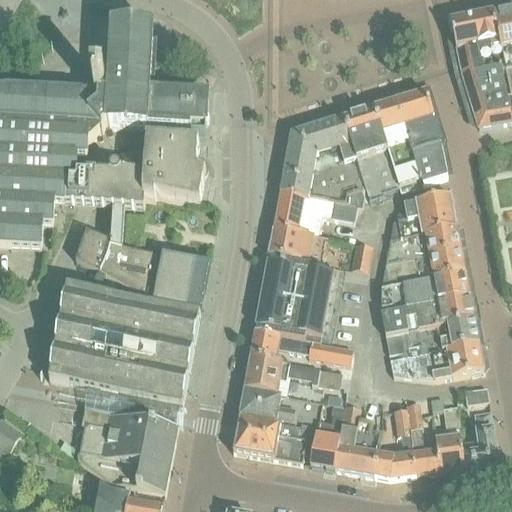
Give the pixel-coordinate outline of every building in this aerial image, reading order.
[(511,13),(494,17),(504,63),(511,101),(511,13)] [(511,101),(504,63),(494,17),(451,26),(456,53),(458,53),(462,79),(479,133),(511,126),(511,101)] [(0,254),(42,257),(43,233),(53,233),(55,209),(60,209),(77,210),(91,211),(116,213),(117,213),(128,213),(146,214),(146,204),(146,182),(121,177),(121,176),(121,175),(120,174),(120,173),(119,173),(119,172),(118,172),(117,171),(116,171),(115,171),(114,171),(113,172),(112,172),(112,173),(111,173),(111,174),(110,174),(110,175),(110,176),(110,177),(110,178),(110,179),(110,180),(111,180),(110,180),(76,178),(76,172),(77,167),(77,162),(83,163),(87,163),(88,147),(89,147),(108,130),(108,131),(118,132),(148,133),(168,134),(190,135),(190,129),(206,130),(207,115),(208,101),(169,99),(150,97),(150,83),(152,45),(153,35),(142,33),(123,32),(113,32),(110,82),(110,87),(110,88),(106,88),(102,84),(96,83),(92,87),(92,92),(95,96),(95,100),(81,99),(81,98),(7,94),(7,95),(0,95),(0,254)] [(427,97),(375,113),(388,157),(399,193),(400,196),(447,183),(441,151),(432,123),(434,122),(427,97)] [(375,113),(345,123),(352,148),(352,149),(366,196),(369,206),(390,200),(389,196),(399,193),(388,157),(375,113)] [(292,139),(282,197),(318,204),(357,212),(357,213),(360,214),(363,202),(361,197),(366,196),(352,149),(352,148),(345,123),(292,139)] [(147,143),(146,181),(146,182),(146,204),(157,206),(157,202),(199,210),(205,177),(197,176),(199,146),(147,143)] [(282,197),(275,235),(319,242),(319,241),(318,241),(321,223),(354,229),(357,213),(357,212),(318,204),(282,197)] [(390,245),(458,233),(452,201),(405,209),(394,227),(390,245)] [(86,237),(76,266),(99,278),(96,297),(142,305),(159,308),(164,260),(154,258),(134,254),(133,254),(125,253),(128,213),(116,213),(113,251),(86,237)] [(390,245),(385,268),(462,255),(458,233),(390,245)] [(322,270),(327,244),(319,242),(275,235),(270,261),(309,268),(322,270)] [(356,249),(352,275),(368,278),(372,252),(356,249)] [(385,268),(381,294),(466,278),(462,255),(385,268)] [(164,260),(159,308),(177,312),(201,317),(210,269),(209,269),(188,265),(178,263),(164,260)] [(334,272),(322,270),(309,268),(270,261),(268,268),(256,336),(255,337),(321,349),(322,344),(325,344),(336,278),(333,278),(334,272)] [(381,294),(382,314),(389,313),(390,317),(470,301),(466,278),(381,294)] [(142,305),(96,297),(67,292),(49,386),(114,398),(113,402),(128,404),(129,401),(182,411),(199,318),(201,318),(201,317),(177,312),(159,308),(142,305)] [(390,317),(382,319),(386,341),(474,326),(470,301),(390,317)] [(479,350),(474,326),(386,341),(390,360),(409,357),(410,363),(421,361),(429,359),(429,360),(442,357),(479,350)] [(255,337),(251,362),(276,367),(278,355),(310,361),(310,362),(331,366),(350,369),(352,355),(333,352),(321,349),(255,337)] [(421,361),(410,363),(391,367),(393,382),(434,386),(483,377),(479,350),(442,357),(429,360),(429,359),(421,361)] [(283,368),(276,367),(251,362),(245,394),(277,400),(279,388),(286,389),(287,383),(312,387),(311,390),(339,395),(342,379),(283,368)] [(277,400),(245,394),(240,421),(276,428),(277,422),(293,425),(295,414),(279,411),(281,400),(277,400)] [(467,411),(488,408),(486,394),(465,396),(467,411)] [(329,399),(328,408),(340,410),(342,402),(329,399)] [(442,403),(430,405),(432,418),(443,417),(443,413),(442,403)] [(440,477),(437,455),(424,456),(421,434),(422,434),(419,409),(406,411),(406,414),(416,481),(433,478),(440,477)] [(343,424),(333,475),(373,482),(378,459),(381,440),(370,438),(372,429),(358,426),(360,415),(345,412),(343,424)] [(436,444),(437,455),(440,477),(464,474),(461,449),(456,412),(443,413),(443,417),(446,435),(453,434),(454,442),(436,444)] [(393,462),(378,459),(373,482),(391,485),(416,481),(406,414),(394,416),(398,442),(402,441),(405,460),(393,462)] [(477,447),(461,449),(464,474),(497,470),(490,417),(473,419),(477,447)] [(81,449),(171,467),(175,451),(178,432),(110,419),(108,432),(85,428),(81,449)] [(276,428),(240,421),(233,457),(301,469),(306,445),(298,443),(298,441),(310,443),(311,434),(276,428)] [(333,475),(343,424),(331,421),(330,428),(318,426),(310,471),(333,475)] [(0,454),(8,459),(21,437),(0,424),(0,454)] [(171,467),(81,449),(77,467),(114,492),(164,502),(171,467)] [(162,511),(164,506),(146,503),(146,502),(135,501),(111,497),(100,490),(96,511),(162,511)]
